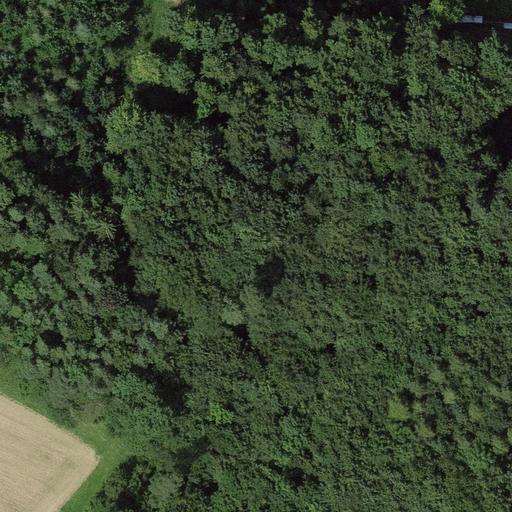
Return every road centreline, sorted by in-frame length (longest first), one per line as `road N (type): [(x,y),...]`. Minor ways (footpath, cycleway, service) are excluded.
road 1 (track): [(189,0),(210,13),(280,26),(511,36)]
road 2 (track): [(161,0),(118,259)]
